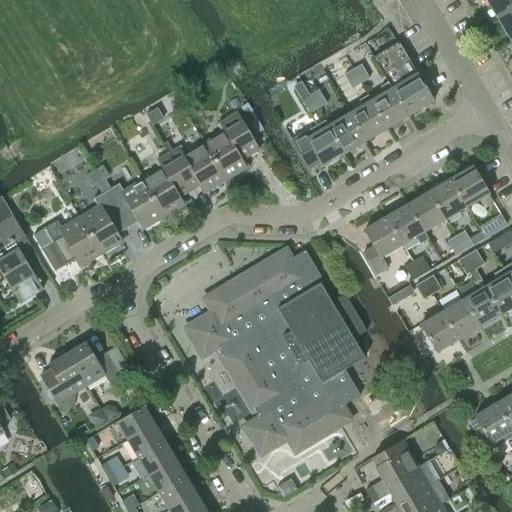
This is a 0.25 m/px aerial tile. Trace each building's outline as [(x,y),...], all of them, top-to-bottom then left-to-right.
[(511,0),(484,0),(495,18),(511,7),(511,0)] [(509,42),(511,40),(511,7),(495,18),(509,42)] [(390,89),(406,116),(430,102),(396,43),(372,58),(387,85),(390,89)] [(352,71),(359,83),(367,79),(360,66),(352,71)] [(359,83),(352,71),(342,76),(349,89),(359,83)] [(300,81),(292,86),(300,100),(307,95),(308,95),(300,81)] [(385,128),(406,116),(390,89),(387,85),(379,90),(381,94),(369,101),(385,128)] [(308,95),(316,108),(324,104),(317,90),(308,95)] [(316,108),(308,95),(298,101),(306,114),(316,108)] [(348,113),(364,141),(385,128),(369,101),(367,96),(358,101),(361,106),(348,113)] [(150,112),(145,115),(151,126),(156,123),(150,112)] [(203,143),(225,179),(245,168),(241,160),(258,150),(237,113),(216,125),(221,132),(203,143)] [(326,126),(342,153),(364,141),(348,113),(326,126)] [(289,140),(307,170),(318,163),(320,166),(342,153),(326,126),(323,120),(289,140)] [(168,154),(189,190),(198,184),(203,192),(225,179),(203,143),(184,154),(180,147),(168,154)] [(189,190),(168,154),(154,162),(158,169),(140,180),(162,217),(183,204),(178,196),(189,190)] [(449,179),(465,207),(477,200),(480,206),(490,200),(470,167),(449,179)] [(465,207),(449,179),(428,192),(444,219),(465,207)] [(105,191),(127,228),(136,222),(140,230),(162,217),(140,180),(122,191),(118,184),(105,191)] [(127,228),(105,191),(92,199),(96,206),(78,217),(100,254),(121,242),(116,234),(127,228)] [(406,204),(423,232),(444,219),(428,192),(406,204)] [(0,240),(4,247),(0,249),(0,272),(18,302),(42,288),(13,241),(23,234),(1,198),(0,198),(0,240)] [(423,232),(406,204),(385,217),(402,245),(415,237),(420,245),(427,240),(423,232)] [(483,237),(504,225),(499,215),(477,228),(483,237)] [(100,254),(78,217),(60,228),(55,220),(31,235),(53,271),(74,259),(79,267),(100,254)] [(402,245),(385,217),(362,231),(371,247),(361,253),(373,275),(385,269),(378,258),(402,245)] [(492,254),(511,241),(511,237),(508,231),(486,244),(492,254)] [(454,236),(462,250),(470,245),(462,232),(454,236)] [(462,250),(454,236),(444,242),(452,256),(462,250)] [(183,329),(199,356),(217,346),(222,354),(217,356),(250,411),(254,408),(259,416),(241,427),(258,455),(284,439),(292,452),(338,425),(330,412),(357,396),(342,371),(362,359),(350,340),(363,332),(341,295),(328,303),(318,285),(321,283),(302,251),(288,259),(283,251),(256,267),(202,299),(210,313),(183,329)] [(465,256),(473,269),(481,265),(473,251),(465,256)] [(465,256),(455,261),(463,276),(468,273),(478,290),(462,300),(478,328),(500,315),(484,287),(473,269),(465,256)] [(411,261),(419,275),(426,270),(419,257),(411,261)] [(419,275),(411,261),(401,268),(409,281),(419,275)] [(500,315),(511,307),(511,286),(505,275),(503,271),(493,277),(495,280),(484,287),(500,315)] [(422,280),(430,294),(437,290),(429,276),(422,280)] [(163,278),(156,282),(160,288),(167,284),(163,278)] [(430,294),(422,280),(412,286),(420,300),(430,294)] [(407,287),(386,299),(391,305),(411,293),(407,287)] [(441,312),(457,340),(478,328),(462,300),(441,312)] [(457,340),(441,312),(418,325),(434,353),(457,340)] [(65,353),(84,385),(102,375),(107,384),(119,377),(104,352),(93,358),(84,342),(65,353)] [(84,385),(65,353),(46,365),(50,373),(40,379),(45,388),(45,392),(49,398),(52,400),(59,412),(71,405),(68,401),(72,399),(72,395),(71,393),(84,385)] [(511,393),(493,405),(511,438),(511,437),(511,434),(510,431),(511,430),(511,393)] [(0,433),(3,431),(0,425),(0,423),(9,418),(0,402),(0,433)] [(511,438),(493,405),(472,417),(474,419),(467,423),(475,436),(481,432),(488,444),(489,444),(492,449),(511,438)] [(118,413),(114,407),(107,406),(101,409),(108,419),(118,413)] [(125,440),(152,424),(141,406),(114,422),(125,440)] [(98,409),(86,416),(93,428),(106,421),(98,409)] [(136,458),(162,443),(152,424),(125,440),(136,458)] [(91,452),(97,448),(90,437),(85,440),(91,452)] [(366,498),(416,470),(399,441),(369,458),(374,467),(371,468),(379,481),(362,491),(366,498)] [(162,443),(136,458),(146,476),(173,461),(162,443)] [(440,443),(435,447),(433,452),(436,458),(445,452),(440,443)] [(157,495),(184,479),(173,461),(146,476),(157,495)] [(101,466),(107,477),(113,473),(107,463),(101,466)] [(1,473),(5,480),(17,472),(13,465),(1,473)] [(393,506),(426,487),(416,470),(366,498),(369,504),(386,494),(393,506)] [(114,475),(113,473),(107,477),(113,487),(119,483),(114,475)] [(184,479),(157,495),(167,511),(193,495),(184,479)] [(278,487),(276,488),(282,498),(295,490),(289,480),(278,487)] [(426,511),(437,506),(447,500),(436,481),(426,487),(393,506),(397,511),(426,511)] [(101,490),(100,491),(106,501),(107,500),(112,497),(106,487),(101,490)] [(167,511),(202,511),(203,511),(193,495),(167,511)] [(121,501),(127,511),(133,508),(127,498),(121,501)] [(50,501),(40,507),(43,511),(54,511),(56,511),(50,501)]
